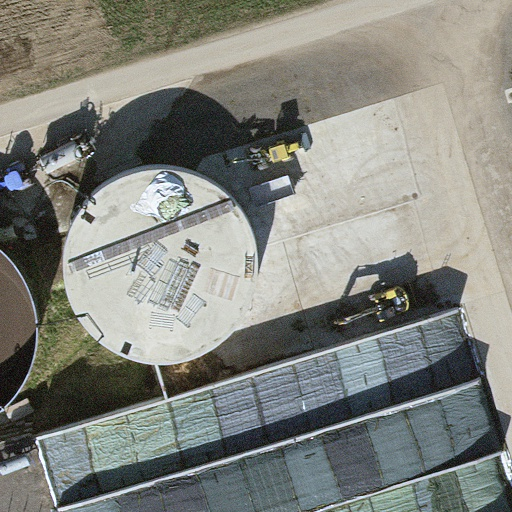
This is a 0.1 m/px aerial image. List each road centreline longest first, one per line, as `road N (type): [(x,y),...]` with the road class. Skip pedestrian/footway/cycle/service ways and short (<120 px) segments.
road 1 (track): [(396,0),(0,121)]
road 2 (track): [(463,0),(511,154)]
